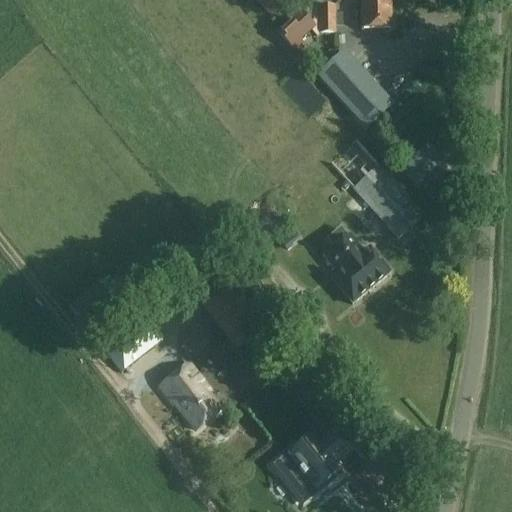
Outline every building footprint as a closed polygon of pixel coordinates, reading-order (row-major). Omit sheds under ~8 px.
[(271,0),(257,0),(255,2),(267,16),(278,6),(271,0)] [(339,0),(340,0),(361,1),(361,30),(390,29),(390,0),(339,0)] [(309,7),(301,14),(298,12),(277,33),(298,56),(306,48),(300,42),(314,28),(311,25),(318,20),(318,37),(337,37),(337,27),(341,27),(341,15),(336,15),(336,7),(309,7)] [(393,107),(344,52),(315,78),(365,133),(393,107)] [(424,217),(356,142),(330,166),(389,230),(384,235),(396,248),(401,243),(399,240),(424,217)] [(440,160),(425,147),(403,172),(418,185),(440,160)] [(340,230),(327,240),(335,249),(325,258),(339,275),(333,280),(333,279),(331,281),(333,282),(351,304),(352,306),(354,304),(353,304),(388,275),(389,276),(390,274),(389,273),(371,251),(370,249),(368,251),(363,255),(349,238),(347,239),(340,230)] [(236,352),(270,325),(243,290),(241,291),(218,262),(185,288),(236,352)] [(243,290),(270,325),(289,349),(313,330),(267,271),(243,290)] [(138,308),(134,303),(125,290),(121,293),(109,278),(69,308),(94,342),(138,308)] [(102,349),(122,374),(162,342),(143,317),(102,349)] [(340,382),(317,354),(303,366),(325,393),(340,382)] [(189,365),(159,388),(173,408),(175,406),(194,432),(221,412),(206,392),(208,391),(189,365)] [(284,378),(294,390),(310,378),(300,365),(284,378)] [(310,378),(294,390),(313,415),(329,402),(310,378)] [(319,444),(314,438),(289,457),(316,491),(326,483),(331,485),(338,480),(337,474),(341,471),(334,463),(352,448),(337,429),(319,444)]
